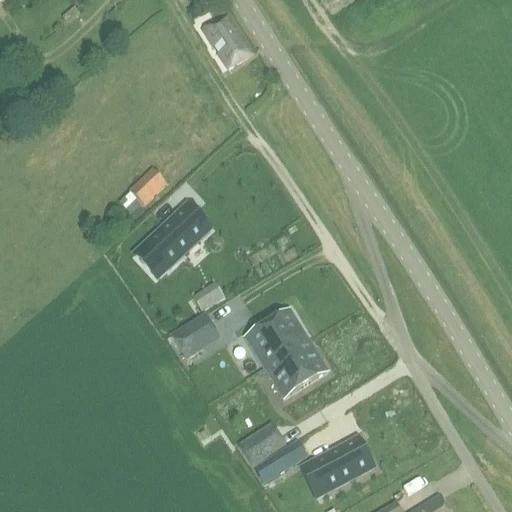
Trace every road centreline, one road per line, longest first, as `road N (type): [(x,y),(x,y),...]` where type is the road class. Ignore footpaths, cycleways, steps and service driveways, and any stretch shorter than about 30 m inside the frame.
road 1 (residential): [(161,0),(408,359)]
road 2 (tertiary): [(511,427),(340,155)]
road 3 (track): [(366,55),(377,92),(511,295)]
road 4 (residential): [(340,155),(408,359)]
road 5 (track): [(305,0),(336,38),(366,55),(456,0)]
road 6 (tertiary): [(340,155),(238,0)]
road 7 (residential): [(408,359),(499,511)]
road 8 (residential): [(408,359),(511,448)]
